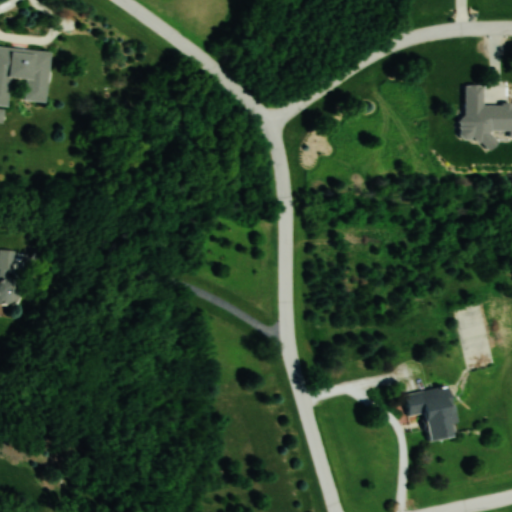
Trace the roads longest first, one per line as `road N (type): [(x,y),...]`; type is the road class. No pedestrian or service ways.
road 1 (residential): [(330,511),(286,346),(280,175),(261,122)]
road 2 (residential): [(261,122),(406,41),(511,30)]
road 3 (residential): [(261,122),(231,83),(118,0)]
